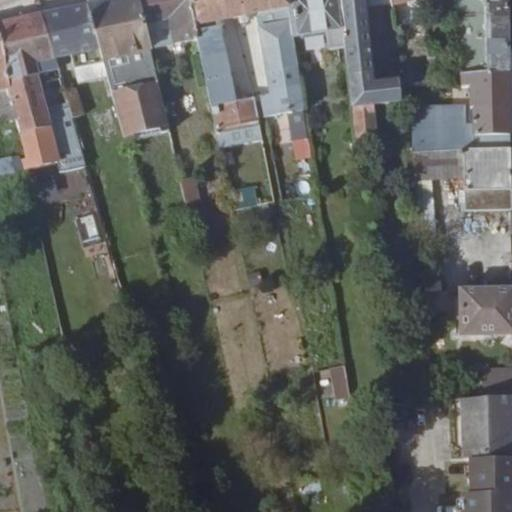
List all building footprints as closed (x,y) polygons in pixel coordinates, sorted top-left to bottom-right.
[(108,78),(125,142),(134,140),(134,137),(160,131),(161,134),(171,132),(146,27),(139,0),(112,0),(88,5),(108,78)] [(188,0),(139,0),(146,27),(169,21),(174,45),(197,41),(188,0)] [(219,146),(263,137),(255,99),(241,102),(239,87),(233,88),(221,28),(225,27),(224,21),(243,18),(245,24),(250,23),(249,16),(274,12),(276,25),(260,28),(270,91),(261,99),(265,118),(305,110),(293,37),(288,0),(188,0),(197,41),(219,146)] [(288,0),(293,37),(326,33),(328,51),(345,49),(344,36),(346,35),(340,0),(288,0)] [(344,36),(350,90),(376,88),(375,82),(368,7),(376,7),(375,0),(340,0),(346,35),(344,36)] [(424,0),(425,8),(441,7),(440,0),(424,0)] [(455,0),(460,75),(510,74),(508,0),(455,0)] [(88,5),(42,15),(54,59),(72,56),(80,84),(108,78),(88,5)] [(42,15),(0,24),(0,37),(10,91),(17,120),(27,160),(23,161),(25,171),(27,171),(59,163),(52,127),(38,76),(58,71),(42,15)] [(0,37),(0,109),(4,124),(17,120),(10,91),(0,37)] [(399,72),(382,74),(383,81),(400,79),(399,72)] [(465,150),(511,150),(510,74),(460,75),(461,88),(471,88),(471,110),(474,110),(474,125),(467,125),(466,106),(412,108),(413,154),(465,150)] [(376,88),(350,90),(357,150),(379,147),(375,108),(386,106),(390,146),(405,144),(400,88),(400,79),(383,81),(384,87),(376,88)] [(67,83),(62,85),(70,109),(73,119),(86,115),(78,89),(70,91),(67,83)] [(70,109),(58,113),(64,133),(62,134),(70,171),(84,168),(82,157),(84,155),(76,130),(70,109)] [(279,116),(281,125),(290,123),(295,162),(313,160),(305,110),(279,116)] [(413,154),(405,154),(408,182),(433,181),(465,179),(465,211),(511,209),(511,193),(511,150),(465,150),(413,154)] [(195,170),(179,175),(198,252),(211,249),(204,215),(200,196),(195,170)] [(433,181),(408,182),(413,242),(438,240),(433,181)] [(238,191),(241,207),(257,204),(254,188),(238,191)] [(226,210),(222,191),(200,196),(204,215),(226,210)] [(511,288),(461,289),(462,336),(511,335),(511,288)] [(320,367),(319,394),(347,395),(348,369),(320,367)] [(511,370),(483,371),(483,400),(511,398),(511,370)] [(511,511),(511,398),(483,400),(449,402),(450,452),(463,452),(463,462),(470,462),(470,495),(463,496),(462,511),(511,511)] [(463,452),(450,452),(451,462),(463,462),(463,452)]
